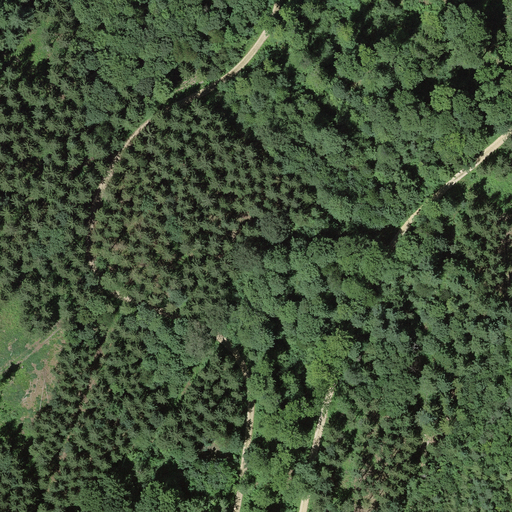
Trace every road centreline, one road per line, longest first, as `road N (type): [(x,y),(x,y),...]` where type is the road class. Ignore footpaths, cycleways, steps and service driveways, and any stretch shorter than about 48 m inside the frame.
road 1 (track): [(235,511),(254,393),(244,369),(209,330),(115,293),(90,261),(94,208),(121,150),(152,120),(252,58),(273,31),(278,0)]
road 2 (track): [(511,127),(418,212),(354,303),(301,511)]
road 3 (track): [(116,161),(88,164),(0,232)]
